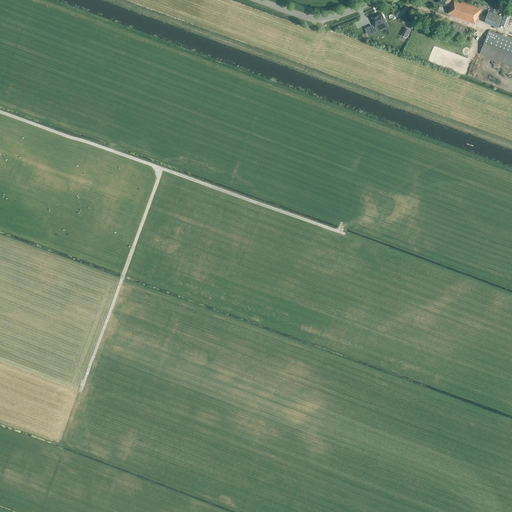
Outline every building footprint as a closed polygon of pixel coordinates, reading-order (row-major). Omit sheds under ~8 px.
[(477,20),(481,9),(458,0),(439,0),(438,3),(446,5),(450,7),(447,13),(474,24),(476,20),(477,20)] [(502,24),(509,26),(511,13),(511,12),(505,11),(502,24)] [(502,17),(500,17),(487,12),(484,21),(499,26),(502,17)] [(376,27),(386,23),(382,14),(372,18),(376,27)] [(463,33),(465,27),(454,23),(452,28),(463,33)] [(410,32),(404,29),(401,35),(407,38),(410,32)] [(511,66),(511,39),(489,30),(480,54),(511,66)] [(464,55),(466,56),(467,55),(469,55),(470,53),(470,52),(470,50),(469,49),(468,48),(466,48),(464,48),(463,49),(462,50),(462,52),(462,53),(463,55),(464,55)]
